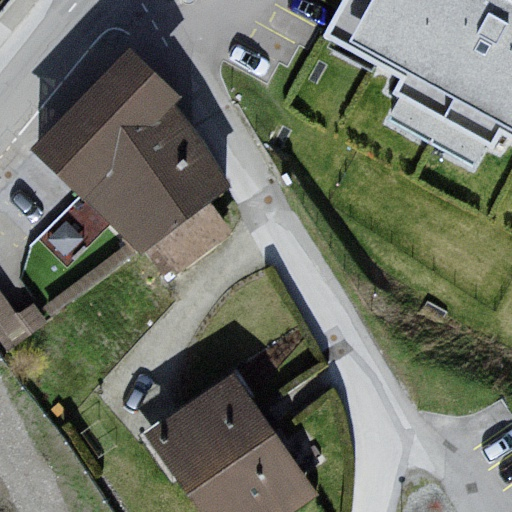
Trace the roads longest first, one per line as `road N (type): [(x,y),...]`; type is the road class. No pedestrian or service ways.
road 1 (residential): [(367,511),(372,409),(356,371),(142,0)]
road 2 (tertiary): [(80,0),(0,98)]
